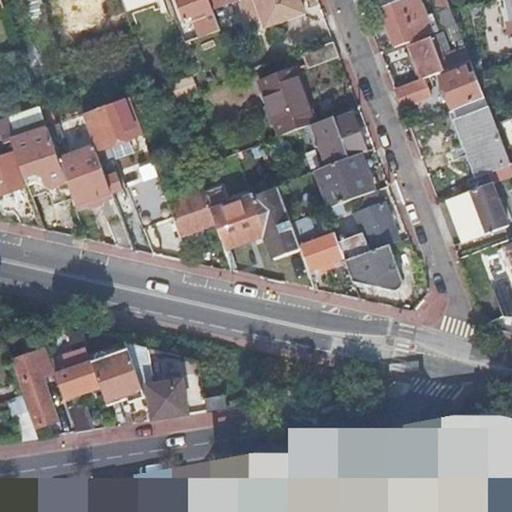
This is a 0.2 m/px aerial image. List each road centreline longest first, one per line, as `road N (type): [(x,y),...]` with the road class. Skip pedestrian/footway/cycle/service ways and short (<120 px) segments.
road 1 (residential): [(0,484),(420,421),(449,393),(456,356)]
road 2 (primary): [(456,356),(425,335),(0,247)]
road 3 (primary): [(0,271),(398,357),(456,356)]
road 4 (residential): [(342,0),(458,311),(456,356)]
